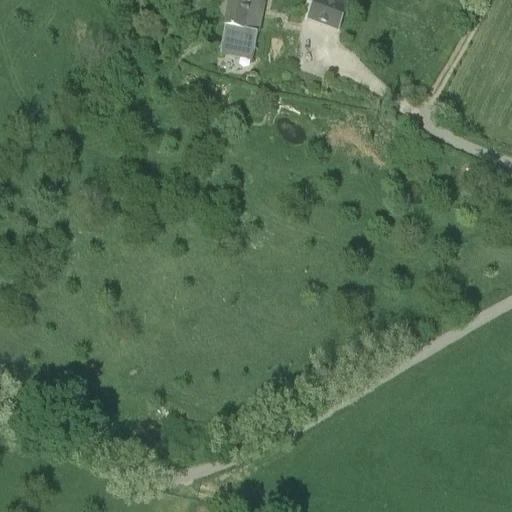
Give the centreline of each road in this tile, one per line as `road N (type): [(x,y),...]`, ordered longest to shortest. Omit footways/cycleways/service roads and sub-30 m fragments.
road 1 (track): [(0,419),(143,473),(197,472),(340,404),(511,302)]
road 2 (track): [(511,164),(427,125),(431,94),(484,0)]
